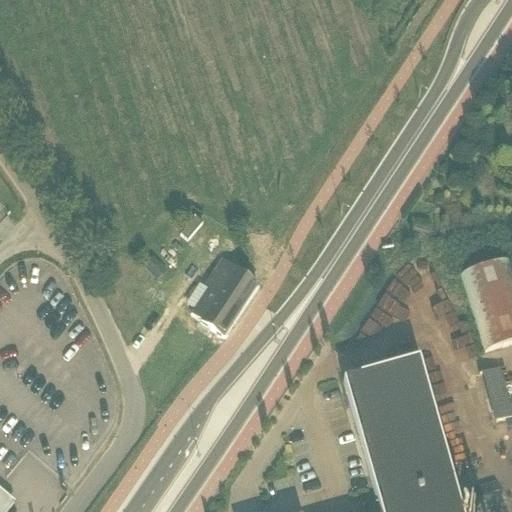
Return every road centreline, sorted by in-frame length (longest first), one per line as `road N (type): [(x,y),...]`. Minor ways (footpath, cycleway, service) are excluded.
road 1 (primary): [(339,251),(230,373),(135,511)]
road 2 (residential): [(72,511),(118,454),(131,427),(131,390),(51,222)]
road 3 (primary): [(175,511),(339,251)]
road 4 (primary): [(339,251),(428,113)]
road 5 (primary): [(428,113),(511,0)]
road 6 (primary): [(481,0),(461,28),(428,113)]
